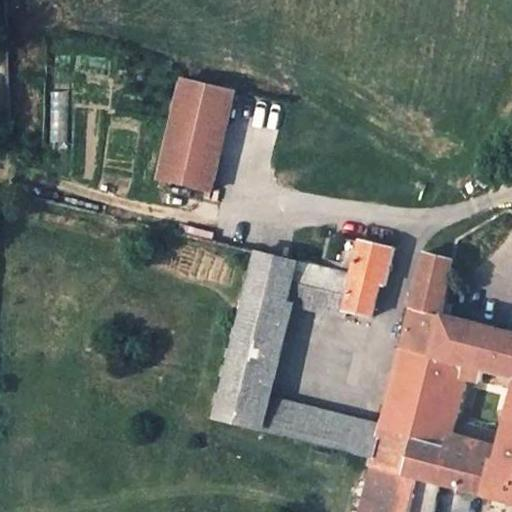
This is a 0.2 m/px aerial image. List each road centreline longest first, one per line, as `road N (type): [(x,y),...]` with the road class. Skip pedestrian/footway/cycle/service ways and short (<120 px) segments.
road 1 (track): [(0,168),(214,218),(305,205),(415,218),(511,188)]
road 2 (unknown): [(298,352),(336,359),(366,341),(415,239),(444,214)]
